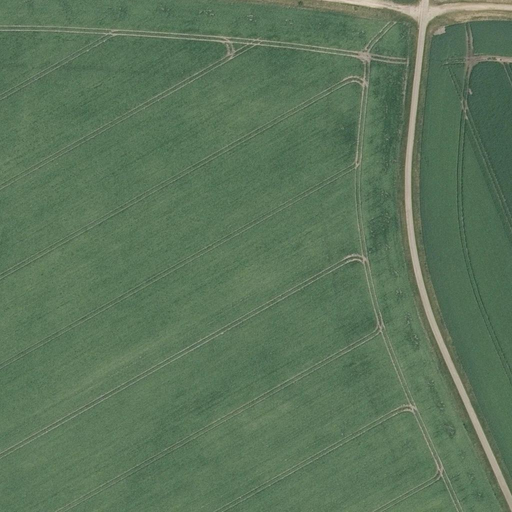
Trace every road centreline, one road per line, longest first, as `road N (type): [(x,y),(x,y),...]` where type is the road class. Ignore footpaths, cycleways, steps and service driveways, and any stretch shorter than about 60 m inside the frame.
road 1 (unclassified): [(511,506),(436,335),(414,263),(407,164),(424,0)]
road 2 (track): [(362,0),(422,14),(511,9)]
